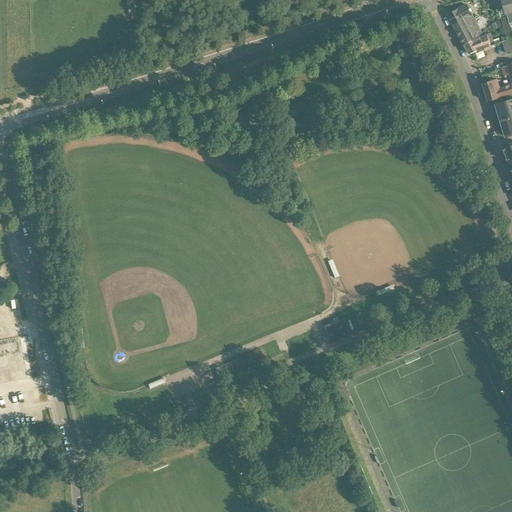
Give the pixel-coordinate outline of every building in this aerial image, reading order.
[(501,20),(504,29),(506,38),(511,36),(511,32),(510,24),(511,23),(511,0),(502,0),(507,17),(501,19),(501,20)] [(463,45),(486,36),(484,32),(477,35),(471,23),(475,21),(467,6),(448,16),(463,45)] [(504,29),(501,20),(495,21),(497,28),(500,29),(504,29)] [(486,36),(463,45),(469,55),(483,50),(484,52),(491,49),(486,36)] [(511,38),(503,42),(505,48),(511,45),(511,38)] [(497,80),(483,85),(488,103),(511,95),(511,64),(506,67),(502,69),(505,76),(510,74),(511,80),(511,85),(500,89),(497,80)] [(511,101),(496,107),(501,122),(511,118),(511,101)] [(511,118),(501,122),(506,137),(511,135),(511,118)] [(510,165),(511,164),(511,146),(503,149),(510,165)] [(19,299),(3,301),(4,308),(20,307),(19,299)] [(329,340),(350,332),(351,331),(350,327),(346,318),(324,326),(323,327),(329,340)] [(17,362),(29,360),(27,346),(15,348),(17,362)] [(18,364),(21,380),(33,377),(30,362),(18,364)]
